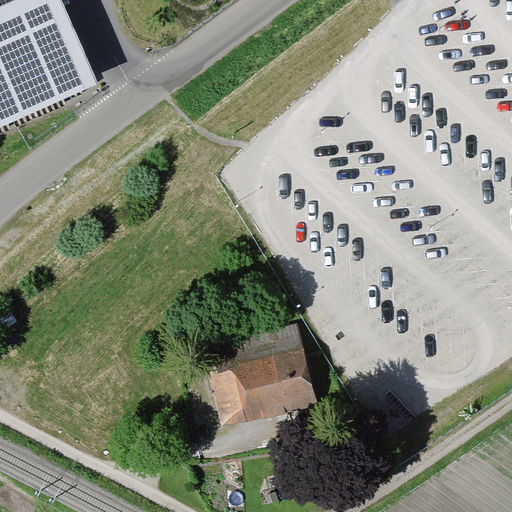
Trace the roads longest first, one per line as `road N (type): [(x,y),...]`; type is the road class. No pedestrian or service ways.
road 1 (residential): [(270,0),(0,210)]
road 2 (track): [(0,414),(189,511)]
road 3 (track): [(337,511),(511,400)]
